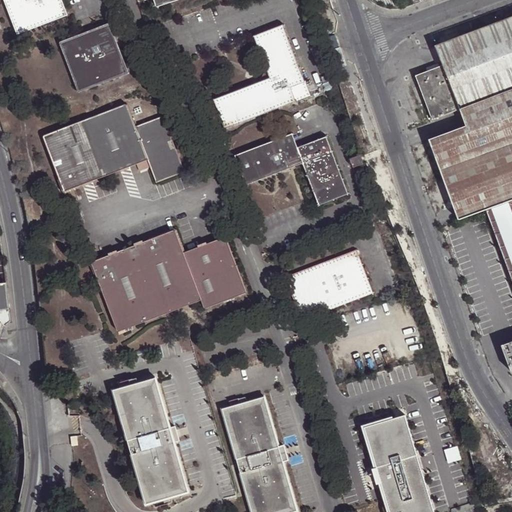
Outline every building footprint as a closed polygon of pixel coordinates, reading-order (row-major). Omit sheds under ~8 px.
[(62,0),(5,0),(17,32),(67,14),(62,0)] [(432,119),(460,109),(511,88),(511,15),(435,46),(443,66),(416,76),(432,119)] [(111,19),(62,40),(82,89),(132,68),(111,19)] [(254,35),(267,71),(269,77),(262,80),(214,98),(225,127),(294,101),(290,87),(303,82),(282,25),(254,35)] [(334,33),(324,37),(329,50),(330,50),(339,47),(334,33)] [(339,47),(330,50),(334,62),(343,58),(339,47)] [(269,77),(267,71),(263,72),(261,77),(262,80),(269,77)] [(429,140),(459,220),(479,212),(486,210),(511,200),(511,88),(460,109),(466,126),(429,140)] [(132,106),(48,136),(69,193),(152,163),(161,187),(189,176),(169,119),(140,129),(132,106)] [(347,193),(325,137),(297,148),(292,134),(235,155),(246,184),(302,162),(318,204),(347,193)] [(364,162),(361,154),(351,158),(354,166),(360,164),(364,162)] [(360,164),(354,166),(362,187),(368,185),(360,164)] [(511,200),(486,210),(511,280),(511,323),(496,329),(511,371),(511,370),(511,200)] [(483,221),(511,300),(511,280),(486,210),(479,212),(480,215),(484,214),(486,220),(483,221)] [(484,214),(480,215),(464,221),(466,227),(483,221),(486,220),(484,214)] [(178,234),(94,264),(120,335),(203,304),(206,313),(249,297),(228,241),(186,257),(178,234)] [(297,298),(294,299),(302,320),(373,293),(357,251),(286,278),(292,292),(295,291),(297,298)] [(0,320),(3,325),(11,320),(9,309),(6,283),(0,283),(0,320)] [(409,301),(403,297),(400,300),(406,305),(409,301)] [(384,383),(419,376),(416,361),(381,369),(384,383)] [(159,380),(117,392),(131,442),(136,441),(140,454),(134,456),(148,506),(191,495),(159,380)] [(297,511),(268,401),(225,412),(239,463),(245,461),(248,475),(242,477),(252,511),(297,511)] [(433,511),(406,420),(364,432),(386,511),(433,511)] [(140,454),(136,441),(131,442),(134,456),(140,454)] [(248,475),(245,461),(239,463),(242,477),(248,475)]
